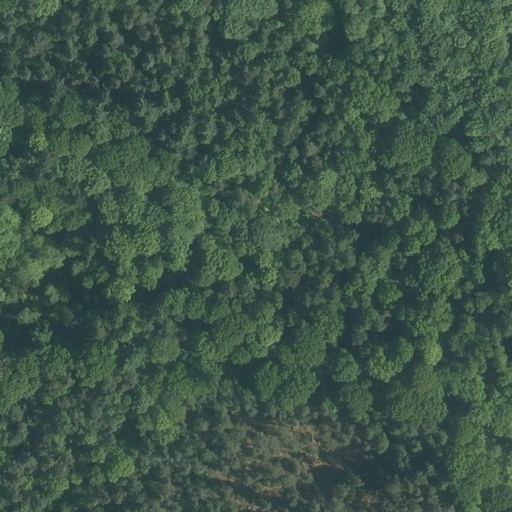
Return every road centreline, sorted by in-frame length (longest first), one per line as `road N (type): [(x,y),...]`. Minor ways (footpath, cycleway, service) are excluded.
road 1 (unknown): [(0,352),(391,424),(473,431),(511,418)]
road 2 (track): [(184,353),(184,250),(174,209),(141,179),(35,122),(0,55)]
road 3 (track): [(511,397),(184,353)]
road 4 (unknown): [(511,223),(351,70),(315,0)]
road 5 (track): [(37,511),(147,378),(184,353)]
road 6 (track): [(0,225),(135,254),(184,276)]
road 7 (track): [(184,353),(0,320)]
road 8 (track): [(174,209),(130,215),(0,195)]
